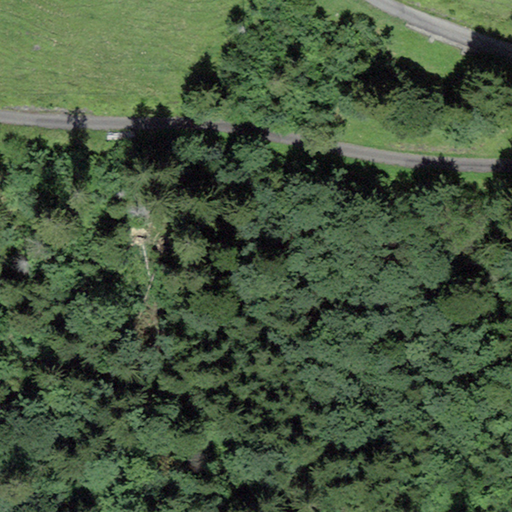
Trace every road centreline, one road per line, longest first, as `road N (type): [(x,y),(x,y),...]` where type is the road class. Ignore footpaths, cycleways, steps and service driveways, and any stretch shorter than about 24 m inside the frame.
road 1 (track): [(511,167),(380,160),(233,130),(0,114)]
road 2 (track): [(511,47),(391,0)]
